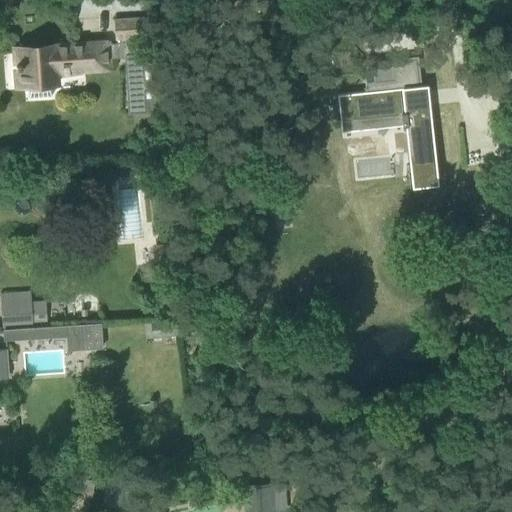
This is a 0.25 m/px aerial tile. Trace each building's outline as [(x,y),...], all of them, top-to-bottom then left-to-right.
[(52,97),(51,84),(56,84),(55,73),(75,72),(82,69),(107,68),(107,58),(124,57),(127,114),(158,112),(154,38),(142,38),(141,18),(115,20),(116,42),(53,46),(53,45),(13,48),(16,86),(28,86),(29,99),(52,97)] [(365,91),(337,94),(340,120),(400,114),(401,124),(401,126),(405,126),(411,187),(438,184),(427,85),(422,85),(419,56),(362,62),(365,91)] [(117,185),(117,234),(139,234),(139,186),(117,185)] [(32,307),(1,309),(2,325),(33,323),(32,307)] [(101,323),(77,324),(79,350),(102,349),(101,323)] [(107,480),(101,504),(121,509),(127,485),(107,480)] [(80,511),(88,489),(71,484),(61,511),(80,511)] [(269,511),(268,486),(244,487),(245,511),(269,511)]
